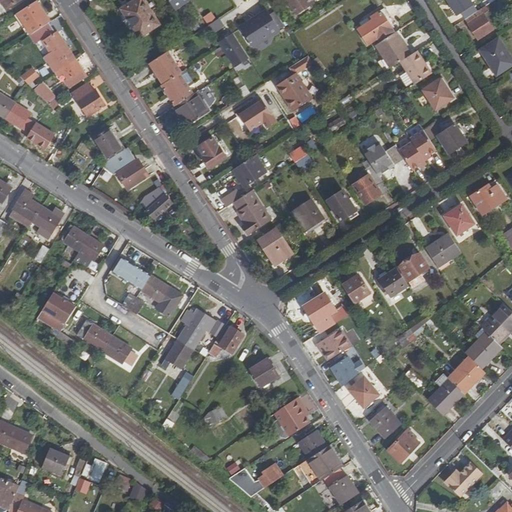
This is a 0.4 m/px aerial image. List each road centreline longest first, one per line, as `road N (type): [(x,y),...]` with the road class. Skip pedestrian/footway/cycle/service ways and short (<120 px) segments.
road 1 (residential): [(239,295),(240,267),(65,0)]
road 2 (residential): [(511,141),(255,307)]
road 3 (residential): [(239,295),(0,144)]
road 4 (residential): [(394,504),(279,328),(255,307)]
road 5 (residential): [(181,510),(0,376)]
road 6 (residential): [(511,382),(394,504)]
road 7 (residential): [(511,139),(421,0)]
road 8 (unknown): [(164,152),(279,78)]
